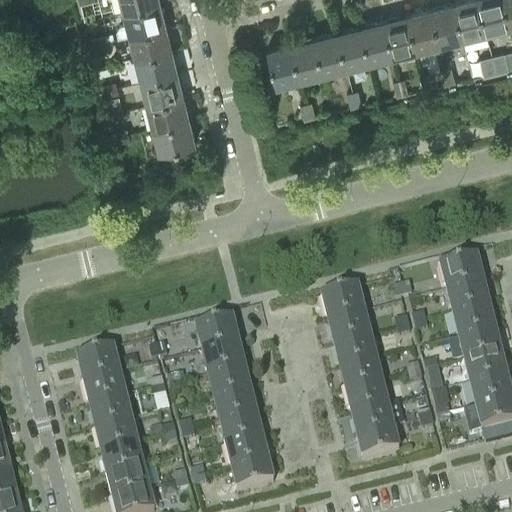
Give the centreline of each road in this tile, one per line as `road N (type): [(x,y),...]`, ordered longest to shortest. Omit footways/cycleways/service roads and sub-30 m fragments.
road 1 (residential): [(3,286),(260,224)]
road 2 (residential): [(260,224),(511,162)]
road 3 (residential): [(63,511),(3,286)]
road 4 (residential): [(260,224),(209,13)]
